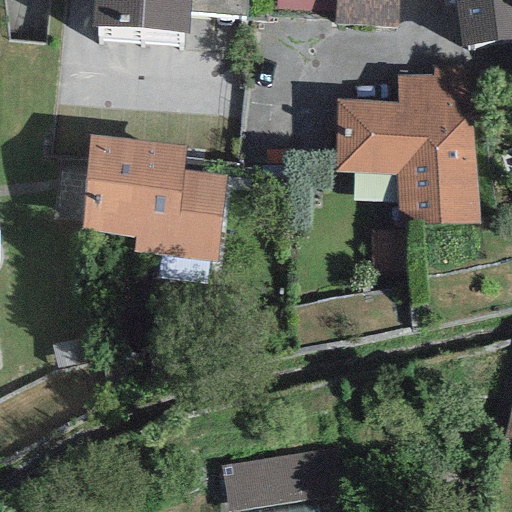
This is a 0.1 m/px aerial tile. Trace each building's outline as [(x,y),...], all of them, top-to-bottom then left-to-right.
[(193,0),(92,0),(90,49),(191,54),(193,23),(193,0)] [(193,0),(193,23),(246,26),(247,0),(193,0)] [(398,0),(335,0),(334,34),(397,36),(398,0)] [(511,0),(452,0),(460,58),(511,52),(511,53),(511,0)] [(397,108),(334,110),(336,180),(395,179),(396,229),(476,227),(473,79),(397,81),(397,108)] [(186,158),(90,148),(80,241),(135,247),(134,263),(217,271),(226,184),(184,180),(186,158)] [(511,395),(501,442),(511,444),(511,395)] [(337,511),(329,453),(221,468),(226,511),(337,511)]
